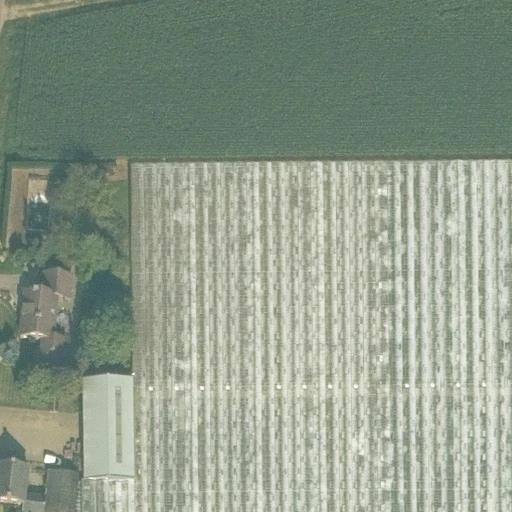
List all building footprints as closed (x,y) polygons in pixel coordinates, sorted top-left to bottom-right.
[(511,511),(511,164),(387,167),(150,168),(130,168),(132,385),(133,485),(81,485),(81,511),(511,511)] [(43,341),(41,364),(65,366),(67,343),(53,342),(57,300),(69,301),(71,279),(45,276),(43,297),(25,295),(21,339),(43,341)] [(80,385),(81,485),(133,485),(132,385),(80,385)] [(44,511),(46,499),(25,497),(28,471),(0,468),(0,504),(23,507),(22,511),(44,511)] [(46,499),(44,511),(74,511),(78,477),(49,474),(46,499)]
